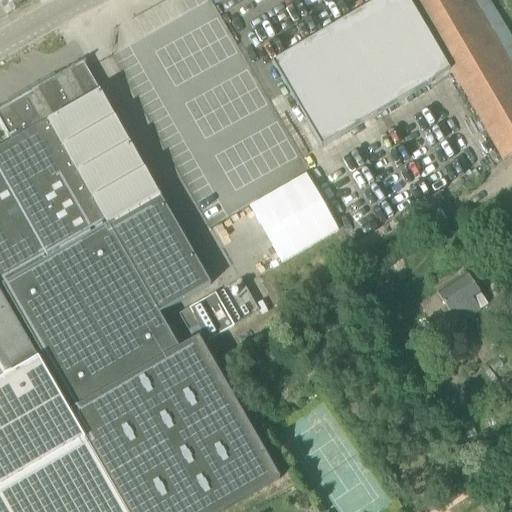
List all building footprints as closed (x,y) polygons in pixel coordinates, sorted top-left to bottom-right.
[(451,71),(503,161),(511,155),(511,63),(475,0),(380,0),(273,63),(322,147),(451,71)] [(0,123),(9,138),(16,134),(18,138),(0,148),(0,511),(224,511),(279,480),(198,338),(179,350),(159,315),(210,286),(84,64),(86,63),(85,61),(0,109),(0,123)] [(250,207),(282,264),(338,232),(306,175),(250,207)] [(437,294),(419,306),(441,338),(460,326),(462,329),(468,325),(465,321),(488,305),(467,274),(437,294)] [(234,327),(215,294),(179,315),(188,332),(199,326),(208,342),(234,327)] [(509,347),(487,316),(470,328),(473,333),(466,338),(484,364),(509,347)]
